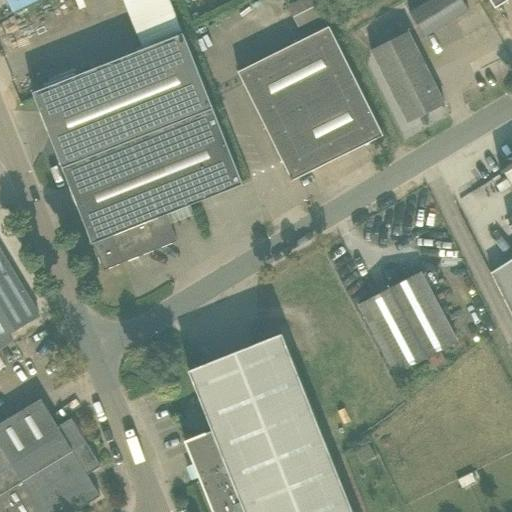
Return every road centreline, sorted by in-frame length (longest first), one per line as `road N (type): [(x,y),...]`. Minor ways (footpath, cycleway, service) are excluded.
road 1 (unclassified): [(94,356),(511,105)]
road 2 (unclassified): [(94,356),(0,128)]
road 3 (unclassified): [(156,511),(94,356)]
